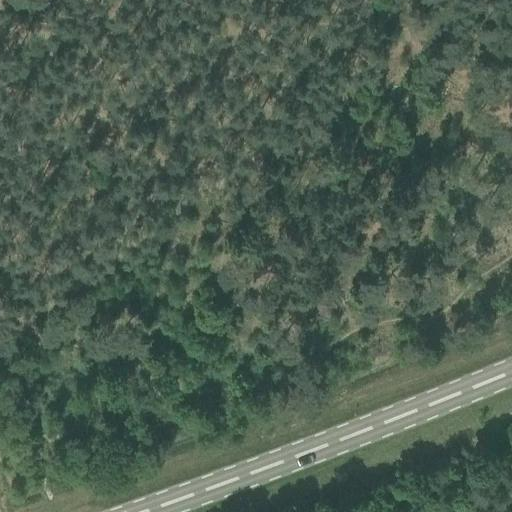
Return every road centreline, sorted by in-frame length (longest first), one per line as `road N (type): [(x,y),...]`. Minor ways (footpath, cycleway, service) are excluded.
road 1 (secondary): [(147,511),(511,372)]
road 2 (track): [(406,35),(511,116)]
